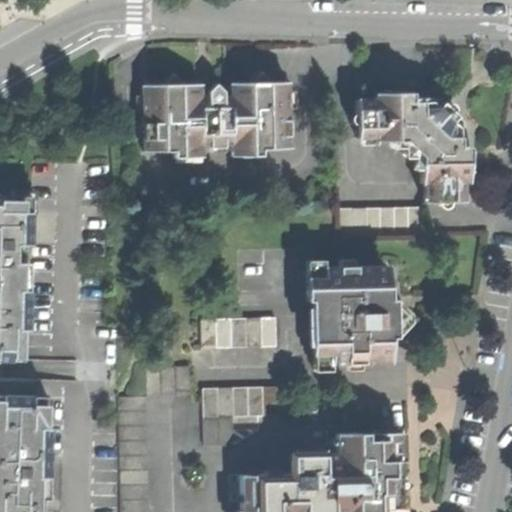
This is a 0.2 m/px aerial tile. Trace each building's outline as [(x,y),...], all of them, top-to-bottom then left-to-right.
[(197,84),(141,84),(141,150),(200,150),(200,143),(230,143),(230,149),(286,149),(286,82),(227,82),(227,90),(211,90),(198,90),(197,84)] [(460,131),(446,117),(440,124),(430,115),(436,108),(426,97),(408,97),(371,98),(353,98),(353,117),(359,117),(359,137),(373,137),(373,140),(401,140),(405,142),(401,145),(401,153),(406,157),(414,157),(419,153),(421,156),(418,159),(418,183),(422,183),(422,197),(445,197),(445,202),(461,202),(460,181),(460,146),(460,131)] [(440,124),(446,117),(436,108),(430,115),(440,124)] [(0,362),(21,362),(21,332),(22,300),(18,300),(19,265),(13,265),(13,246),(28,246),(29,200),(0,199),(0,362)] [(335,235),(418,234),(418,207),(334,208),(335,235)] [(378,265),(309,265),(310,299),(319,299),(319,314),(315,314),(315,362),(370,362),(370,353),(386,353),(386,335),(385,297),(385,286),(385,274),(378,274),(378,265)] [(405,317),(385,297),(386,335),(393,335),(393,327),(405,317)] [(198,346),(213,347),(214,317),(198,317),(198,346)] [(213,347),(228,347),(228,317),(214,317),(213,347)] [(228,347),(243,347),(243,317),(228,317),(228,347)] [(243,347),(257,347),(257,317),(243,317),(243,347)] [(257,317),(257,347),(273,347),(273,317),(257,317)] [(174,396),(189,395),(188,365),(173,366),(174,396)] [(144,396),(159,396),(159,366),(144,366),(144,396)] [(159,396),(174,396),(173,366),(159,366),(159,396)] [(200,416),(216,416),(216,386),(200,386),(200,416)] [(216,416),(230,416),(230,386),(216,386),(216,416)] [(230,416),(245,416),(245,386),(230,386),(230,416)] [(245,416),(260,416),(260,386),(245,386),(245,416)] [(260,386),(260,416),(274,416),(274,386),(260,386)] [(145,411),(144,396),(116,397),(116,411),(145,411)] [(47,398),(0,397),(0,511),(40,511),(41,479),(41,457),(38,457),(38,430),(44,430),(44,417),(47,417),(47,398)] [(145,426),(145,411),(116,411),(116,426),(145,426)] [(200,446),(216,446),(216,416),(200,416),(200,446)] [(230,445),(230,416),(216,416),(216,446),(230,445)] [(145,440),(145,426),(116,426),(116,441),(145,440)] [(394,432),(333,433),(333,453),(321,453),(321,460),(295,461),(295,474),(288,474),(238,474),(238,511),(395,511),(395,478),(394,432)] [(145,455),(145,440),(116,441),(117,455),(145,455)] [(146,470),(145,455),(117,455),(117,471),(146,470)] [(146,485),(146,470),(117,471),(117,485),(146,485)] [(146,499),(146,485),(117,485),(118,500),(146,499)] [(146,511),(146,499),(118,500),(117,511),(146,511)]
